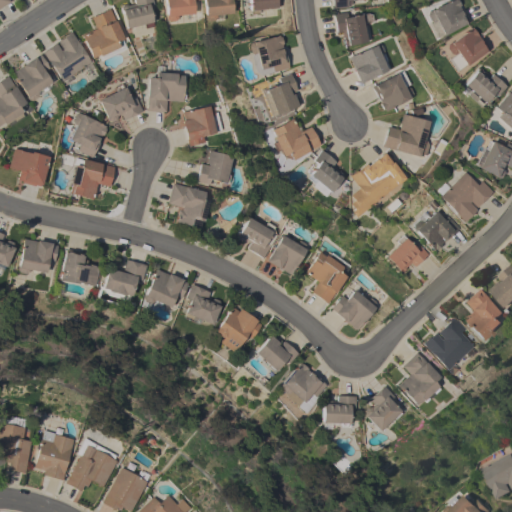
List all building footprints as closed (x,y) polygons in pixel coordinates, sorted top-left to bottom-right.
[(150,0),(152,6),(147,7),(151,26),(144,28),(143,23),(124,28),(119,7),(121,6),(120,5),(125,3),(126,5),(133,3),(131,0),(150,0)] [(191,0),(192,13),(176,15),(176,17),(174,20),(167,20),(164,18),(164,14),(165,14),(163,0),(191,0)] [(230,0),(231,13),(215,14),(215,16),(213,20),(206,20),(203,18),(201,0),(230,0)] [(274,0),(275,7),(257,9),(257,13),(249,14),(247,0),(274,0)] [(346,0),(346,7),(331,8),(330,0),(346,0)] [(437,27),(432,29),(428,23),(431,22),(428,21),(424,14),(425,11),(446,0),(455,0),(458,5),(457,6),(459,10),(460,10),(466,22),(441,35),(437,27)] [(125,49),(99,61),(96,55),(90,58),(80,35),(94,28),(89,17),(108,8),(122,38),(120,39),(125,49)] [(344,12),(345,17),(366,13),(370,14),(371,21),(368,24),(361,25),(364,41),(343,45),(343,44),(341,44),(341,39),(342,38),(340,31),(335,32),(331,14),(344,12)] [(478,38),(479,38),(487,49),(464,65),(454,71),(445,59),(452,54),(448,53),(445,48),(445,44),(470,27),(478,38)] [(89,62),(60,81),(41,52),(54,43),(59,50),(61,49),(55,41),(62,37),(61,36),(69,31),(89,62)] [(257,75),(256,70),(252,71),(247,55),(250,54),(247,52),(245,46),(247,42),(276,35),(277,37),(278,36),(280,43),(278,44),(280,48),(281,48),(286,68),(257,75)] [(352,69),(347,56),(375,43),(379,45),(382,51),(381,54),(379,55),(385,70),(372,76),(358,83),(352,69)] [(48,83),(50,86),(37,94),(36,93),(36,97),(31,100),(27,99),(9,73),(21,66),(20,65),(33,56),(33,57),(38,54),(47,68),(42,71),(49,82),(48,83)] [(476,68),(477,69),(478,69),(482,72),(482,73),(487,78),(490,74),(504,86),(496,96),(491,92),(480,105),(473,100),(476,97),(473,95),(471,98),(466,94),(469,91),(461,85),(476,68)] [(395,74),(400,71),(408,85),(404,86),(408,87),(411,93),(410,97),(384,111),(383,109),(381,109),(378,103),(379,102),(377,98),(376,99),(370,86),(395,73),(395,74)] [(164,111),(144,110),(145,97),(144,97),(146,77),(153,78),(154,72),(174,73),(174,75),(182,75),(180,101),(164,100),(164,111)] [(267,117),(260,99),(264,98),(260,90),(277,83),(275,77),(287,73),(294,90),(287,93),(288,94),(291,93),(295,106),(273,114),(267,117)] [(22,116),(6,127),(3,123),(2,122),(0,123),(0,78),(5,75),(23,103),(17,107),(20,112),(19,112),(22,116)] [(113,91),(111,87),(119,83),(121,87),(122,86),(128,100),(133,97),(140,111),(121,120),(118,114),(115,115),(114,119),(109,121),(105,120),(95,99),(113,91)] [(511,137),(510,136),(511,134),(493,119),(492,120),(489,120),(483,115),(491,106),(492,107),(510,86),(511,86),(511,84),(511,137)] [(187,146),(185,140),(180,120),(182,120),(180,112),(209,104),(212,107),(213,112),(213,113),(215,114),(215,116),(216,115),(219,130),(213,131),(213,132),(201,135),(202,142),(187,146)] [(77,145),(66,139),(73,124),(71,123),(70,119),(73,114),(77,112),(104,126),(103,128),(104,128),(100,135),(99,135),(97,138),(98,139),(89,157),(75,150),(77,145)] [(421,156),(418,155),(417,156),(380,146),(385,126),(397,129),(399,124),(398,123),(401,114),(426,121),(424,128),(425,129),(422,140),(425,141),(427,145),(425,153),(421,156)] [(284,153),(279,156),(269,137),(271,136),(267,129),(289,117),(295,128),(298,126),(300,130),(307,126),(317,144),(288,160),(284,153)] [(511,159),(508,167),(502,164),(500,168),(502,172),(499,176),(495,178),(475,167),(484,150),(482,148),(486,141),(488,142),(489,141),(502,147),(504,143),(511,146),(511,159)] [(39,184),(38,184),(37,186),(33,185),(33,186),(20,182),(20,180),(15,179),(17,171),(6,168),(11,148),(12,149),(12,148),(18,150),(28,153),(28,151),(47,156),(39,184)] [(230,156),(226,174),(228,175),(226,183),(208,179),(207,184),(194,181),(199,163),(206,165),(206,163),(203,163),(206,150),(230,156)] [(333,161),(329,166),(335,170),(336,169),(341,173),(339,174),(341,175),(327,192),(326,191),(321,196),(308,186),(310,183),(304,178),(315,164),(310,160),(318,150),(333,161)] [(403,178),(395,184),(387,173),(386,174),(395,185),(354,217),(349,211),(352,209),(348,204),(352,200),(348,195),(357,188),(347,176),(355,170),(356,170),(359,167),(360,169),(381,153),(389,163),(391,162),(403,178)] [(106,186),(94,183),(90,199),(66,193),(68,185),(67,185),(70,173),(67,172),(68,166),(71,167),(72,165),(78,166),(80,159),(111,166),(106,186)] [(474,185),(479,180),(489,191),(473,207),(468,201),(466,203),(472,209),(461,221),(436,196),(437,195),(433,190),(441,182),(446,187),(461,172),(474,185)] [(202,191),(200,199),(206,201),(201,221),(199,221),(197,228),(174,222),(175,219),(174,219),(176,209),(179,210),(180,206),(165,203),(170,183),(202,191)] [(441,220),(446,216),(457,228),(442,241),(441,240),(438,244),(439,245),(433,250),(432,249),(431,250),(411,228),(411,224),(416,220),(419,220),(421,222),(433,211),(441,220)] [(262,227),(265,222),(272,226),(271,228),(274,235),(261,257),(245,248),(247,243),(242,240),(240,241),(236,238),(236,236),(235,236),(246,217),(262,227)] [(1,270),(0,269),(0,233),(1,234),(0,237),(0,240),(2,241),(6,240),(11,242),(12,246),(4,267),(3,266),(1,270)] [(294,243),(295,242),(298,240),(304,244),(304,247),(288,275),(264,261),(279,235),(294,243)] [(396,243),(394,241),(400,235),(412,248),(416,244),(425,254),(412,266),(408,262),(397,272),(382,256),(396,243)] [(34,241),(35,240),(49,243),(49,244),(55,245),(52,261),(46,260),(43,272),(27,269),(27,272),(23,274),(17,273),(15,269),(21,238),(34,241)] [(91,285),(90,286),(80,284),(80,283),(75,281),(75,283),(56,279),(62,252),(63,252),(64,248),(81,252),(80,256),(81,256),(81,258),(85,259),(84,263),(93,265),(92,267),(96,268),(92,286),(91,285)] [(309,292),(316,281),(303,272),(317,251),(323,256),(324,254),(330,258),(332,256),(336,259),(334,262),(338,265),(340,262),(348,267),(343,275),(344,276),(325,303),(309,292)] [(144,265),(140,280),(134,278),(129,296),(123,294),(122,296),(106,291),(106,290),(100,288),(105,268),(112,270),(112,267),(121,269),(123,259),(144,265)] [(511,266),(511,301),(506,307),(489,289),(498,281),(501,283),(502,281),(497,276),(510,264),(511,266)] [(158,307),(155,306),(153,308),(151,309),(149,309),(149,311),(137,306),(154,269),(185,282),(178,298),(172,295),(167,307),(159,303),(158,307)] [(189,284),(207,292),(205,298),(208,300),(212,298),(216,300),(218,304),(209,325),(199,320),(198,322),(196,323),(195,324),(181,318),(183,313),(182,313),(188,300),(183,297),(189,284)] [(486,336),(485,335),(479,340),(461,320),(468,314),(469,315),(474,310),(465,302),(480,288),(503,312),(497,317),(501,322),(486,336)] [(365,300),(366,298),(370,298),(375,302),(375,306),(355,330),(344,321),(344,322),(333,312),(328,308),(339,295),(344,299),(352,289),(365,300)] [(229,306),(235,311),(237,308),(254,320),(253,321),(258,324),(249,338),(243,334),(230,352),(216,342),(220,337),(218,337),(213,334),(212,330),(229,306)] [(452,317),(462,328),(458,332),(470,346),(444,370),(420,343),(427,337),(433,332),(440,340),(441,339),(435,332),(452,317)] [(295,353),(287,363),(282,359),(271,373),(264,367),(266,365),(252,352),(267,335),(276,342),(274,345),(276,346),(281,341),(295,353)] [(420,400),(419,399),(414,405),(395,385),(403,377),(404,378),(408,374),(400,366),(414,352),(437,376),(431,382),(435,386),(420,400)] [(297,363),(298,364),(299,363),(305,368),(304,369),(307,372),(308,371),(318,381),(318,380),(323,385),(313,396),(316,398),(302,413),(294,406),(293,407),(283,397),(282,394),(277,389),(277,385),(297,363)] [(382,386),(392,396),(388,400),(398,411),(397,411),(399,413),(392,419),(391,417),(376,431),(361,414),(361,410),(365,407),(369,407),(371,404),(367,399),(382,386)] [(352,396),(352,409),(346,409),(346,427),(337,426),(337,423),(318,422),(319,400),(321,400),(321,398),(326,399),(327,400),(328,400),(328,401),(334,401),(334,395),(352,396)] [(0,418),(9,420),(9,416),(24,419),(20,439),(29,441),(22,473),(7,470),(8,462),(3,461),(5,454),(0,452),(0,418)] [(69,449),(68,448),(61,473),(62,473),(60,480),(41,474),(42,470),(32,467),(42,430),(53,433),(53,434),(71,439),(69,449)] [(114,455),(112,459),(115,461),(100,486),(89,480),(85,486),(82,484),(78,491),(63,482),(78,455),(74,453),(83,438),(114,455)] [(508,452),(511,459),(511,488),(511,489),(507,482),(505,483),(509,490),(495,498),(479,469),(508,452)] [(138,471),(141,473),(142,472),(147,475),(144,481),(145,481),(128,511),(120,507),(119,510),(114,507),(113,510),(99,502),(119,467),(135,476),(138,471)] [(157,502),(166,494),(175,504),(181,499),(187,507),(182,511),(134,511),(151,496),(157,502)] [(487,510),(485,511),(441,511),(441,509),(445,505),(449,505),(446,502),(453,495),(457,500),(462,494),(472,502),(475,499),(487,510)]
